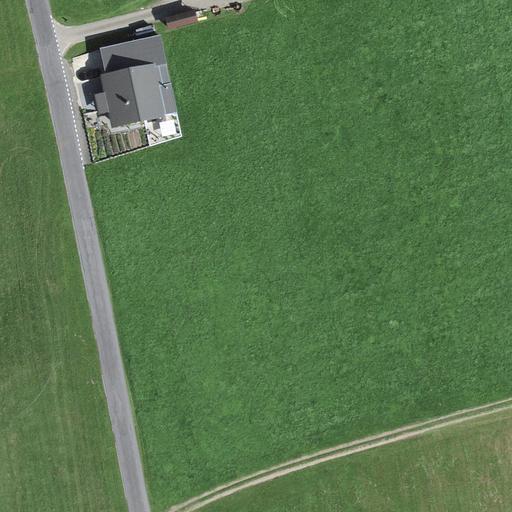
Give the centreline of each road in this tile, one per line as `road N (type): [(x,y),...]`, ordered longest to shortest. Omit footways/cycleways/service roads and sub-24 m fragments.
road 1 (unclassified): [(140,511),(36,0)]
road 2 (track): [(177,511),(291,464),(511,401)]
